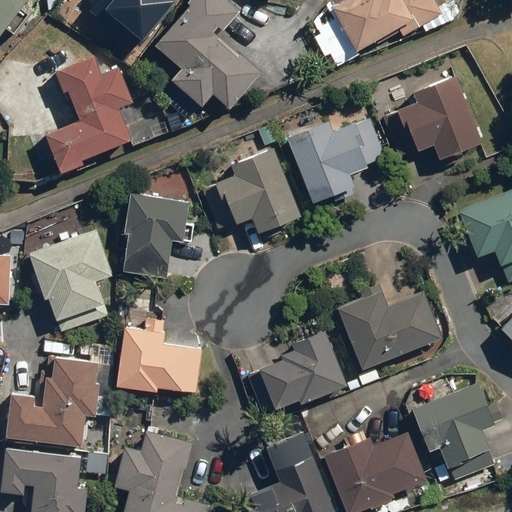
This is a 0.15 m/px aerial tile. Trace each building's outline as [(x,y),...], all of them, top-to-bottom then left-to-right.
[(0,0),(0,42),(1,43),(32,0),(0,0)] [(103,0),(96,10),(108,19),(111,15),(145,41),(180,0),(103,0)] [(199,0),(166,38),(194,62),(181,77),(213,104),(225,90),(242,105),(274,69),(229,30),(248,8),(239,0),(199,0)] [(368,47),(408,25),(412,31),(425,24),(428,29),(452,16),(443,0),(345,0),(342,2),(368,47)] [(47,132),(63,170),(85,161),(84,158),(131,137),(116,103),(131,96),(116,64),(99,71),(92,55),(60,69),(81,117),(47,132)] [(490,138),(465,72),(425,87),(429,97),(410,105),(426,147),(442,141),(447,155),(490,138)] [(340,120),(299,136),(322,196),(363,180),(358,166),(387,155),(373,118),(343,129),(340,120)] [(310,211),(285,143),(242,159),(247,171),(226,178),(241,220),(261,213),(267,227),(310,211)] [(137,189),(132,270),(178,273),(180,235),(196,235),(198,201),(170,200),(170,191),(137,189)] [(511,190),(470,207),(489,252),(502,247),(511,270),(511,190)] [(107,226),(43,250),(38,251),(66,329),(114,311),(110,300),(115,298),(107,277),(123,270),(107,226)] [(0,298),(20,299),(22,250),(22,237),(0,236),(0,298)] [(346,303),(371,365),(451,332),(432,286),(398,300),(392,284),(346,303)] [(151,326),(126,325),(122,381),(156,383),(157,379),(193,382),(196,343),(166,341),(167,329),(160,328),(161,321),(152,320),(151,326)] [(263,400),(282,392),(288,405),(310,395),(312,399),(358,380),(335,325),(306,337),(309,344),(294,350),(295,354),(271,364),(252,372),(263,400)] [(45,388),(20,388),(16,437),(83,438),(83,449),(105,449),(105,430),(97,430),(97,412),(111,412),(111,352),(50,352),(50,364),(45,364),(45,388)] [(491,377),(424,404),(441,446),(450,442),(463,475),(503,458),(489,422),(506,415),(491,377)] [(336,511),(345,509),(315,418),(266,434),(279,474),(253,482),(263,511),(336,511)] [(139,486),(132,511),(217,511),(221,500),(184,490),(192,460),(198,461),(205,437),(155,424),(150,445),(132,441),(122,481),(139,486)] [(381,432),(334,451),(358,511),(359,511),(406,493),(404,488),(438,474),(419,425),(384,439),(381,432)] [(76,487),(78,452),(8,449),(6,486),(23,487),(23,479),(36,480),(35,510),(37,510),(36,511),(82,511),(84,487),(76,487)]
